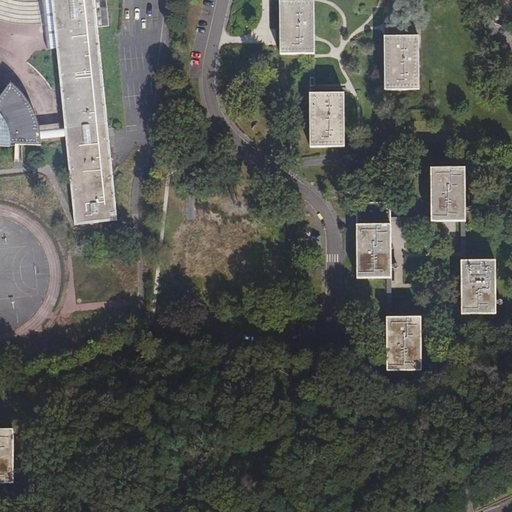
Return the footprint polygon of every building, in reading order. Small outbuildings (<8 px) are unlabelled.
[(53,53),(47,0),(39,0),(40,1),(42,25),(45,53),(53,53)] [(108,161),(105,125),(90,0),(47,0),(53,53),(56,89),(61,129),(61,130),(62,137),(71,226),(114,221),(108,161)] [(313,94),(313,53),(312,1),(312,0),(381,0),(382,37),(383,90),(417,89),(416,37),(388,37),(387,0),(277,0),(278,38),(279,54),(308,54),(308,94),(309,147),(342,146),(341,93),(313,94)] [(37,134),(36,131),(35,123),(31,113),(26,103),(21,97),(8,84),(0,94),(0,146),(12,147),(12,145),(13,145),(37,146),(37,139),(37,134)] [(62,137),(61,130),(61,129),(36,131),(37,134),(37,139),(62,137)] [(457,224),(463,224),(462,171),(428,171),(429,220),(429,224),(457,224)] [(387,225),(387,220),(387,205),(353,206),(354,281),(383,280),(388,280),(387,225)] [(458,317),(492,316),(492,264),(463,264),(457,264),(458,317)] [(417,319),(389,320),(383,320),(384,373),(418,373),(417,319)] [(0,432),(0,486),(8,486),(8,433),(0,432)]
